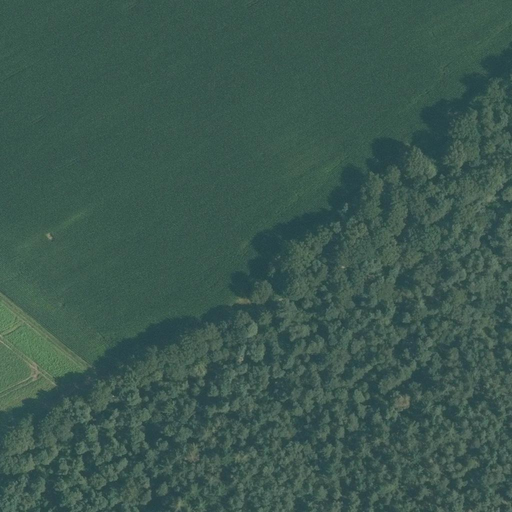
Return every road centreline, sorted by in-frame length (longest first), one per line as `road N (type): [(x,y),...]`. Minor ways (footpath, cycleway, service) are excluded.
road 1 (track): [(0,433),(252,306),(294,295),(511,181)]
road 2 (track): [(0,297),(106,381)]
